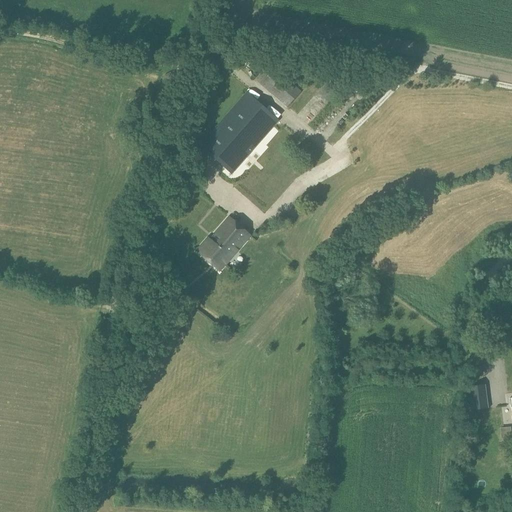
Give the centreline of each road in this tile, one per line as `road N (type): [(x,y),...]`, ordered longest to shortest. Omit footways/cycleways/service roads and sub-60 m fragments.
road 1 (unclassified): [(74,511),(118,265),(197,67)]
road 2 (track): [(511,87),(415,69),(331,151),(228,67),(199,60)]
road 3 (track): [(210,0),(197,67),(115,59),(0,31)]
